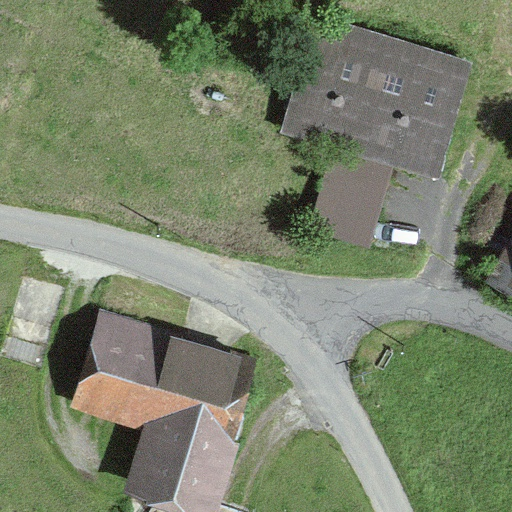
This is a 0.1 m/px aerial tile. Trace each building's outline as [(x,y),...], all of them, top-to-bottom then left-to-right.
[(290,123),(337,136),(392,151),(433,163),(464,57),(321,15),(290,123)] [(367,237),(392,151),(337,136),(312,222),(367,237)] [(511,248),(498,273),(511,281),(511,248)] [(55,311),(15,302),(2,361),(42,370),(55,311)] [(156,411),(135,478),(209,501),(250,369),(97,321),(77,386),(156,411)]
